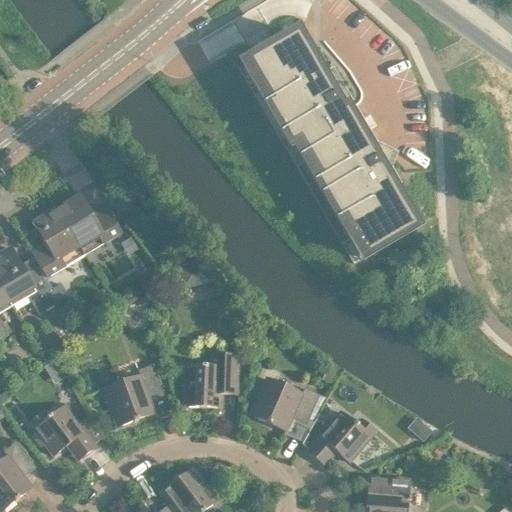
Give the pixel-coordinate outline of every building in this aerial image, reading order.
[(296,35),(238,69),(353,264),(361,258),(362,259),(415,228),(414,227),(424,222),(332,66),(327,69),(304,31),(297,36),(296,35)] [(78,195),(54,210),(77,249),(82,257),(120,235),(105,209),(91,217),(78,195)] [(77,249),(54,210),(30,224),(41,243),(28,251),(36,266),(44,280),(72,264),(67,255),(77,249)] [(511,283),(511,232),(489,247),(511,283)] [(6,247),(0,250),(0,290),(8,304),(24,295),(37,316),(59,304),(58,302),(51,290),(44,280),(36,266),(23,274),(6,247)] [(195,274),(195,279),(198,283),(204,284),(208,281),(209,276),(205,272),(199,272),(195,274)] [(60,285),(51,290),(58,302),(66,297),(60,285)] [(134,298),(138,303),(145,304),(150,300),(144,291),(134,298)] [(237,390),(238,357),(208,355),(207,368),(182,367),(181,407),(221,408),(222,392),(223,392),(226,390),(237,390)] [(149,398),(151,395),(161,391),(152,365),(136,370),(139,376),(102,390),(116,427),(153,414),(148,399),(149,398)] [(293,417),(297,416),(307,421),(318,395),(303,388),(300,394),(265,379),(249,415),(285,431),(292,417),(293,417)] [(52,456),(70,442),(81,457),(95,447),(64,406),(47,419),(43,413),(28,425),(34,433),(31,436),(39,447),(43,444),(52,456)] [(339,412),(318,437),(306,451),(319,462),(331,448),(349,463),(374,432),(360,420),(355,426),(339,412)] [(22,474),(24,470),(32,464),(15,442),(2,452),(6,457),(0,461),(0,511),(31,488),(21,475),(22,474)] [(201,511),(217,500),(193,468),(161,492),(171,505),(170,506),(169,509),(165,511),(201,511)] [(405,511),(408,480),(368,477),(365,511),(405,511)]
